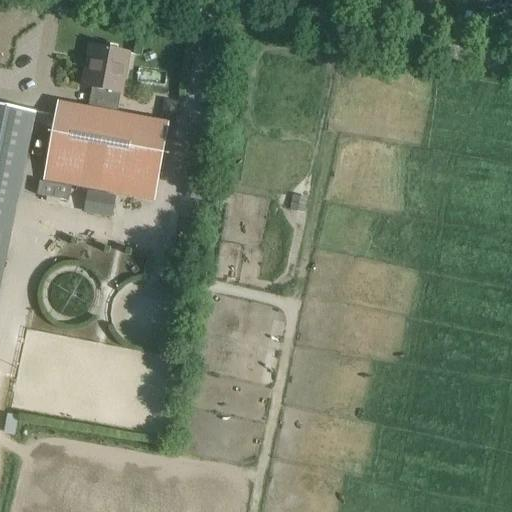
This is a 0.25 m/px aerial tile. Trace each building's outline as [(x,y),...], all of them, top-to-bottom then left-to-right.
[(58,103),(55,122),(44,180),(154,200),(169,123),(111,112),(115,92),(121,94),(128,53),(96,47),(91,72),(86,72),(84,87),(97,89),(93,109),(58,103)] [(0,285),(11,233),(36,115),(0,107),(0,285)] [(192,181),(189,198),(201,200),(204,183),(194,181),(192,181)] [(40,182),(37,197),(69,203),(72,188),(40,182)] [(103,193),(99,215),(113,217),(118,196),(103,193)]
